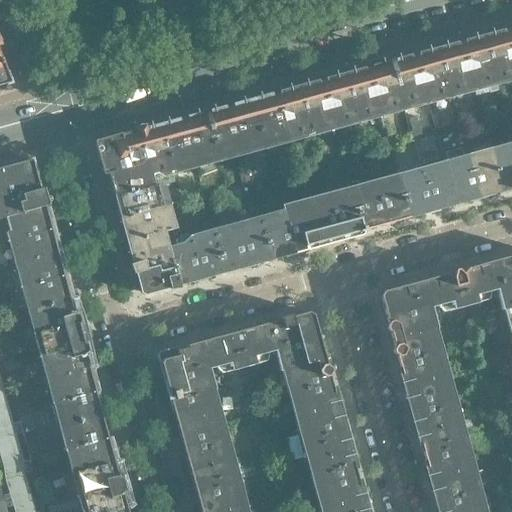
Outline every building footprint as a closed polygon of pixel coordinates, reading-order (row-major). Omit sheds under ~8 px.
[(76,11),(72,0),(56,0),(62,16),(76,11)] [(511,75),(511,50),(506,30),(483,36),(495,80),(511,75)] [(495,80),(483,36),(460,42),(472,87),(495,80)] [(472,87),(460,42),(437,49),(449,93),(472,87)] [(449,93),(437,49),(414,55),(426,100),(449,93)] [(0,85),(10,83),(0,55),(0,85)] [(426,100),(414,55),(390,62),(403,106),(426,100)] [(403,106),(390,62),(367,68),(379,112),(403,106)] [(379,112),(367,68),(344,74),(356,119),(379,112)] [(356,119),(344,74),(321,81),(333,125),(356,119)] [(333,125),(321,81),(298,87),(310,131),(333,125)] [(310,131),(298,87),(275,93),(287,138),(310,131)] [(287,138),(275,93),(252,100),(264,144),(287,138)] [(264,144),(252,100),(228,106),(241,150),(264,144)] [(241,150),(228,106),(205,112),(217,157),(241,150)] [(217,157),(205,112),(182,119),(194,163),(217,157)] [(194,163),(182,119),(159,125),(171,169),(194,163)] [(469,135),(466,124),(458,126),(461,138),(469,135)] [(171,169),(159,125),(145,129),(144,126),(142,126),(139,126),(137,128),(135,128),(135,130),(143,159),(147,171),(151,175),(171,169)] [(435,133),(433,126),(422,128),(424,135),(435,133)] [(143,159),(135,130),(94,141),(93,143),(100,166),(127,159),(128,163),(143,159)] [(412,139),(409,130),(386,137),(389,145),(412,139)] [(365,152),(363,144),(340,150),(342,158),(358,154),(365,152)] [(391,153),(389,145),(380,148),(382,155),(391,153)] [(511,189),(511,147),(491,154),(501,192),(511,189)] [(380,162),(376,149),(365,152),(368,163),(369,165),(380,162)] [(368,163),(365,152),(358,154),(361,165),(368,163)] [(332,161),(330,154),(317,157),(319,164),(327,162),(332,161)] [(501,192),(491,154),(467,160),(478,199),(501,192)] [(153,184),(151,175),(147,171),(143,159),(128,163),(127,159),(100,166),(102,174),(104,175),(107,174),(113,196),(154,185),(153,184)] [(478,199),(467,160),(444,166),(455,205),(478,199)] [(39,191),(31,161),(30,161),(7,167),(15,194),(10,195),(16,215),(44,207),(44,208),(47,208),(47,206),(43,191),(42,190),(39,191)] [(330,174),(327,162),(319,164),(322,176),(330,174)] [(322,176),(319,164),(311,166),(314,178),(322,176)] [(455,205),(444,166),(421,173),(432,211),(455,205)] [(10,195),(15,194),(7,167),(0,168),(0,219),(5,218),(16,215),(10,195)] [(257,181),(255,173),(247,175),(250,183),(257,181)] [(432,211),(421,173),(398,179),(409,218),(432,211)] [(284,186),(281,175),(273,177),(276,188),(284,186)] [(409,218),(398,179),(375,185),(385,224),(409,218)] [(164,207),(157,183),(153,184),(154,185),(113,196),(119,219),(164,207)] [(198,194),(195,185),(177,190),(180,202),(188,200),(192,199),(191,196),(198,194)] [(385,224),(375,185),(352,192),(362,230),(385,224)] [(362,230),(352,192),(329,198),(339,237),(362,230)] [(339,237),(329,198),(305,204),(316,243),(339,237)] [(191,212),(188,200),(180,202),(183,214),(191,212)] [(183,214),(180,202),(172,205),(176,216),(183,214)] [(316,243),(305,204),(282,211),(283,215),(294,254),(306,251),(305,246),(316,243)] [(50,230),(44,208),(44,207),(16,215),(5,218),(11,241),(50,230)] [(170,231),(164,207),(119,219),(126,242),(164,232),(170,231)] [(283,215),(260,222),(271,260),(294,254),(283,215)] [(271,260),(260,222),(237,228),(248,267),(271,260)] [(248,267),(237,228),(214,234),(224,273),(248,267)] [(11,241),(0,243),(0,268),(18,264),(56,253),(50,230),(11,241)] [(168,259),(165,248),(168,247),(164,232),(126,242),(134,273),(156,267),(155,263),(168,259)] [(224,273),(214,234),(191,241),(201,279),(224,273)] [(201,279),(191,241),(168,247),(165,248),(168,259),(176,286),(201,279)] [(63,276),(56,253),(18,264),(24,287),(63,276)] [(511,281),(511,256),(483,264),(490,291),(496,290),(498,286),(511,281)] [(176,286),(168,259),(155,263),(156,267),(134,273),(138,289),(148,294),(176,286)] [(490,291),(483,264),(428,279),(436,306),(451,302),(453,310),(477,303),(475,295),(490,291)] [(69,300),(63,276),(24,287),(30,310),(69,300)] [(436,328),(430,308),(436,306),(428,279),(382,292),(379,297),(391,340),(430,329),(430,330),(436,328)] [(511,306),(511,281),(498,286),(496,290),(501,310),(507,308),(511,306)] [(75,323),(69,300),(30,310),(37,333),(75,323)] [(324,358),(312,315),(307,313),(262,325),(269,352),(274,350),(276,358),(282,357),(285,369),(324,358)] [(82,346),(75,323),(37,333),(43,356),(82,346)] [(269,352),(262,325),(205,340),(213,367),(229,363),(231,370),(255,364),(253,356),(269,352)] [(436,352),(430,330),(430,329),(391,340),(398,363),(436,352)] [(504,344),(501,336),(487,340),(489,348),(504,344)] [(210,376),(208,368),(213,367),(205,340),(166,351),(159,363),(169,400),(207,390),(204,378),(210,376)] [(88,369),(82,346),(43,356),(49,380),(88,369)] [(7,375),(0,350),(0,489),(1,493),(2,493),(4,501),(6,509),(6,511),(42,511),(34,483),(30,472),(33,471),(30,460),(23,436),(17,413),(15,406),(11,390),(7,375)] [(474,491),(455,422),(436,352),(398,363),(436,502),(474,491)] [(330,381),(324,358),(285,369),(292,392),(330,381)] [(94,392),(88,369),(49,380),(56,403),(94,392)] [(18,388),(14,373),(7,375),(11,390),(18,388)] [(365,511),(330,381),(292,392),(324,511),(365,511)] [(23,403),(18,388),(11,390),(15,406),(23,403)] [(220,436),(214,413),(207,390),(169,400),(182,447),(220,436)] [(101,415),(94,392),(56,403),(62,426),(101,415)] [(33,434),(27,411),(17,413),(23,436),(33,434)] [(107,438),(101,415),(62,426),(68,449),(107,438)] [(39,457),(33,434),(23,436),(30,460),(39,457)] [(227,459),(220,436),(182,447),(188,470),(227,459)] [(113,462),(107,438),(68,449),(75,472),(113,462)] [(272,472),(265,449),(257,451),(264,474),(272,472)] [(46,480),(39,457),(30,460),(33,471),(30,472),(34,483),(46,480)] [(216,511),(239,506),(233,483),(227,459),(188,470),(199,511),(216,511)] [(120,485),(113,462),(75,472),(81,495),(120,485)] [(278,495),(272,472),(264,474),(270,497),(278,495)] [(110,511),(126,508),(120,485),(81,495),(85,511),(110,511)] [(479,511),(474,491),(436,502),(438,511),(479,511)]
